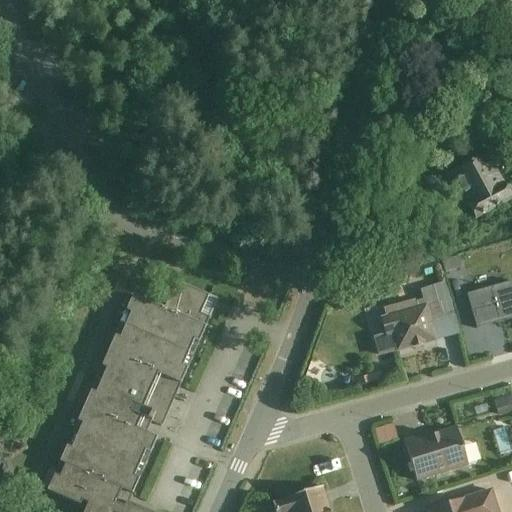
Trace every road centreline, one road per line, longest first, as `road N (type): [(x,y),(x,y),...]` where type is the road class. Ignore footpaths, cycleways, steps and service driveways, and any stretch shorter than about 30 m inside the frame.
road 1 (residential): [(258,425),(314,280),(399,0)]
road 2 (residential): [(346,418),(511,371)]
